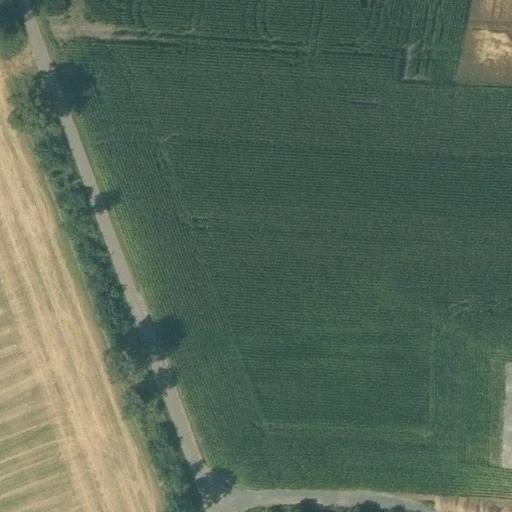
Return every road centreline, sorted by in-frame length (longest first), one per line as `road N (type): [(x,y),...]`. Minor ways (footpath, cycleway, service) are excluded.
road 1 (unclassified): [(20,0),(210,511)]
road 2 (track): [(144,335),(511,354)]
